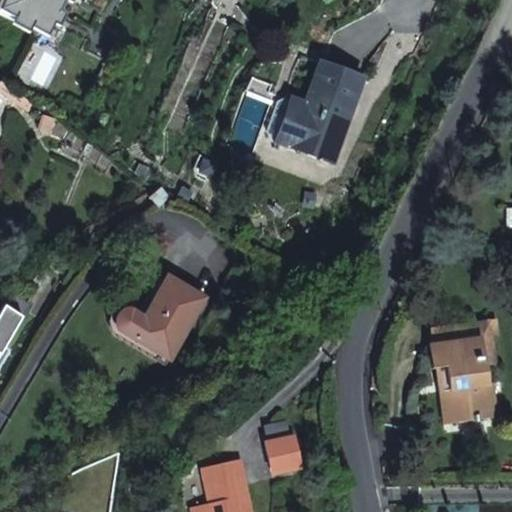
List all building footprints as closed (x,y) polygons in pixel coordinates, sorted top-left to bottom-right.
[(0,0),(0,11),(45,35),(63,0),(0,0)] [(275,141),(333,162),(363,77),(319,63),(305,103),(290,99),(275,141)] [(306,193),(305,204),(304,206),(314,207),(316,193),(306,193)] [(170,359),(205,298),(166,276),(142,316),(135,312),(131,310),(129,310),(125,310),(123,311),(120,313),(118,315),(116,320),(116,323),(118,327),(120,329),(170,359)] [(0,354),(22,318),(3,307),(0,311),(0,354)] [(489,321),(430,328),(432,343),(479,337),(482,361),(495,360),(489,321)] [(479,337),(432,343),(425,344),(428,366),(433,366),(442,364),(450,420),(493,414),(489,381),(485,382),(482,361),(479,337)] [(442,421),(450,420),(442,364),(433,366),(442,421)] [(273,472),(299,466),(293,437),(266,443),(273,472)] [(198,506),(199,511),(250,511),(239,460),(202,468),(206,487),(224,483),(227,499),(209,503),(198,506)] [(206,487),(209,503),(227,499),(224,483),(206,487)]
